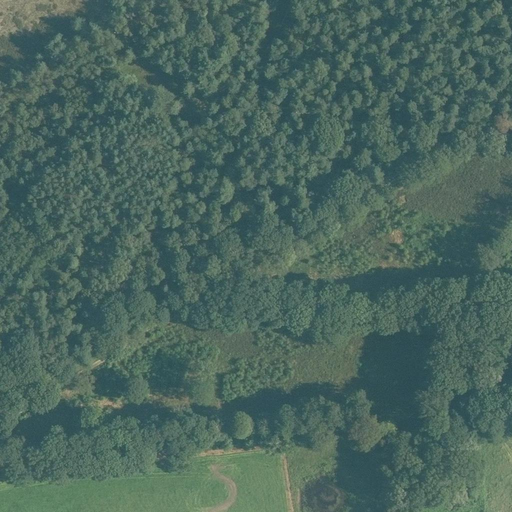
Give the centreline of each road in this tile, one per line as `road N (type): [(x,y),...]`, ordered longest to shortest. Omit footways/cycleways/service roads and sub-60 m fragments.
road 1 (track): [(0,422),(452,136),(511,136)]
road 2 (track): [(511,405),(0,463)]
